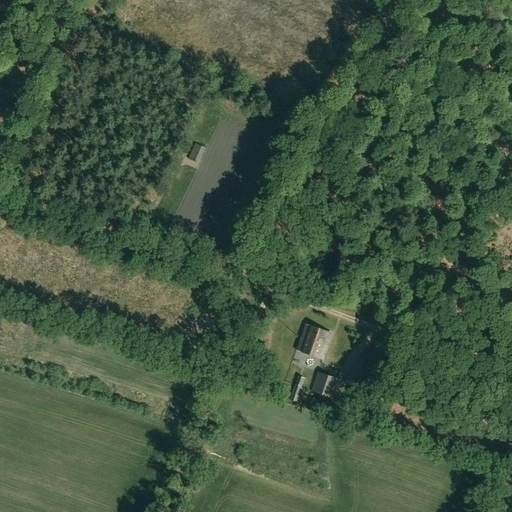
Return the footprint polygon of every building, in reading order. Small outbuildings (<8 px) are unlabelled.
[(198,163),(205,148),(195,143),(188,159),(198,163)] [(322,359),(330,334),(316,329),(305,325),(296,351),(322,359)] [(371,364),(360,358),(345,384),(356,390),(371,364)] [(330,398),(337,379),(318,372),(311,392),(330,398)] [(296,402),(304,379),(297,376),(289,400),(296,402)] [(297,432),(298,426),(309,428),(310,420),(289,417),(288,420),(284,419),(283,430),(297,432)]
